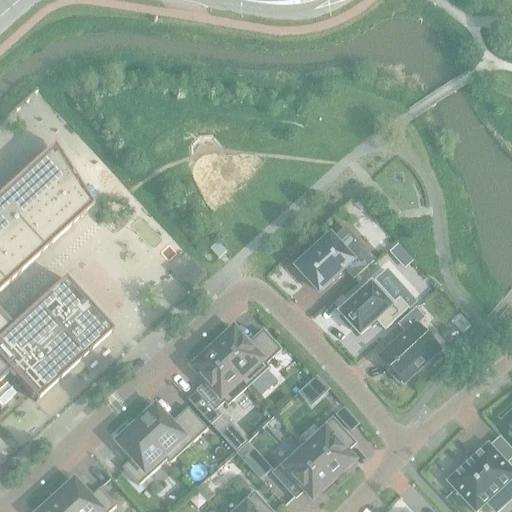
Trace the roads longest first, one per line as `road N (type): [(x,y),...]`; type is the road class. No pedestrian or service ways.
road 1 (residential): [(409,445),(250,275),(0,511)]
road 2 (residential): [(409,445),(511,359)]
